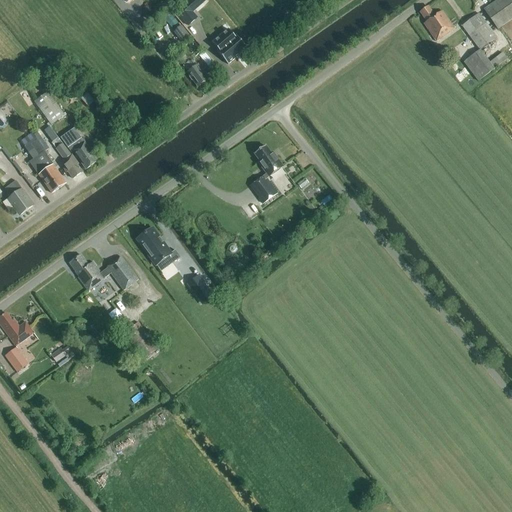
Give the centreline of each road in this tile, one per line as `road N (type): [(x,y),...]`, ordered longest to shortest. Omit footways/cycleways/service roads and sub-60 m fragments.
road 1 (unclassified): [(0,246),(347,0)]
road 2 (unclassified): [(511,401),(278,112)]
road 3 (unclassified): [(0,310),(278,112)]
road 4 (unclassified): [(278,112),(425,0)]
road 5 (track): [(93,511),(0,391)]
